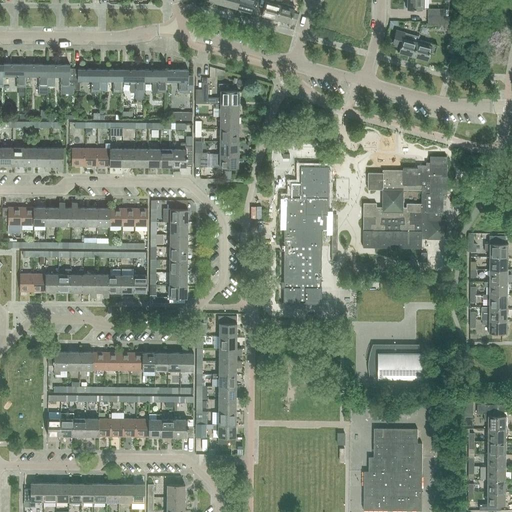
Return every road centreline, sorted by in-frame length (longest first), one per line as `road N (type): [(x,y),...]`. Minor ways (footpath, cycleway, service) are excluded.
road 1 (residential): [(0,190),(180,182),(224,223),(223,281),(176,328),(31,319),(3,347)]
road 2 (residential): [(0,465),(183,458),(218,491),(218,511)]
road 3 (unclassified): [(182,31),(0,35)]
road 4 (unclassified): [(511,107),(445,103),(364,82)]
